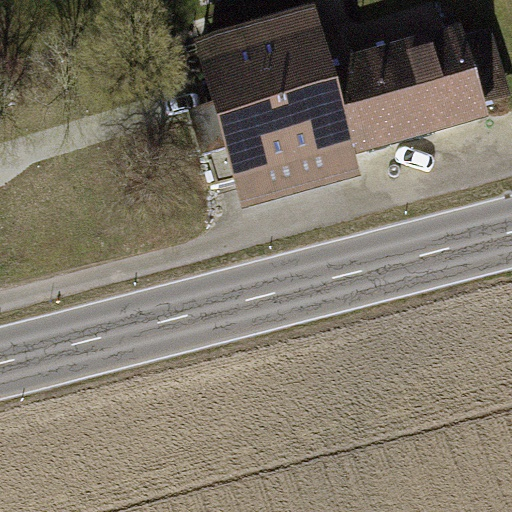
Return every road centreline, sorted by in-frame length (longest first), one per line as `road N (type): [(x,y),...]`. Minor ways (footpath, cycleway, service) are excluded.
road 1 (secondary): [(511,233),(0,365)]
road 2 (track): [(0,302),(511,171)]
